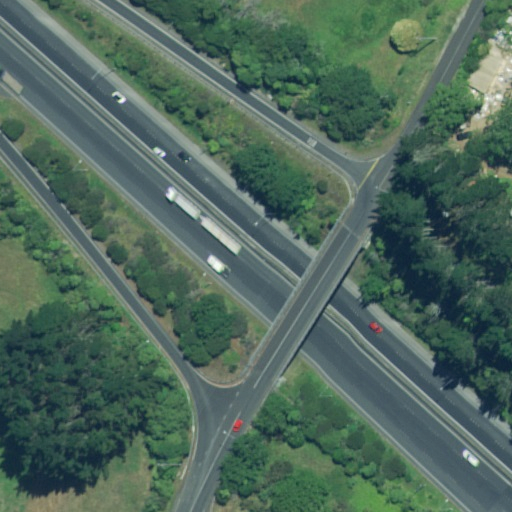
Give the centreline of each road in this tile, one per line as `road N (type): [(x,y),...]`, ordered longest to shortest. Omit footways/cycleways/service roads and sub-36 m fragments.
road 1 (motorway): [(0,4),(511,460)]
road 2 (motorway): [(376,384),(0,46)]
road 3 (motorway): [(234,424),(0,140)]
road 4 (motorway): [(104,0),(380,188)]
road 5 (tertiary): [(234,424),(358,223)]
road 6 (unclassified): [(494,0),(380,188)]
road 7 (motorway): [(511,504),(376,384)]
road 8 (motorway): [(489,511),(376,384)]
